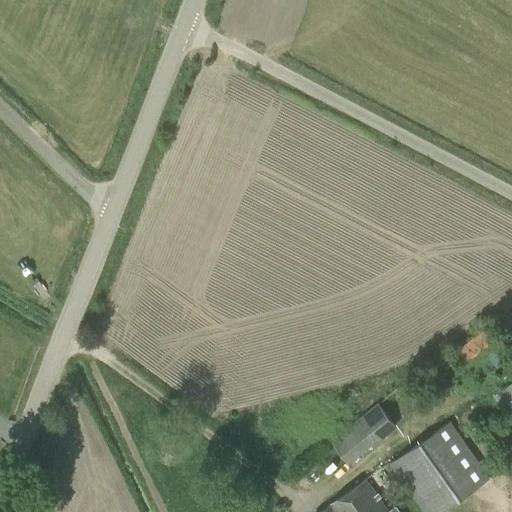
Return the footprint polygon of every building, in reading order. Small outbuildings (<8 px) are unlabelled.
[(487,324),(450,353),(465,372),(502,342),(487,324)] [(511,382),(494,393),(500,403),(511,395),(511,382)] [(396,388),(330,440),(348,464),(413,411),(396,388)] [(389,463),(423,511),(441,511),(490,478),(450,420),(389,463)] [(365,478),(317,511),(400,511),(395,505),(388,510),(380,498),(381,497),(378,492),(376,493),(365,478)]
